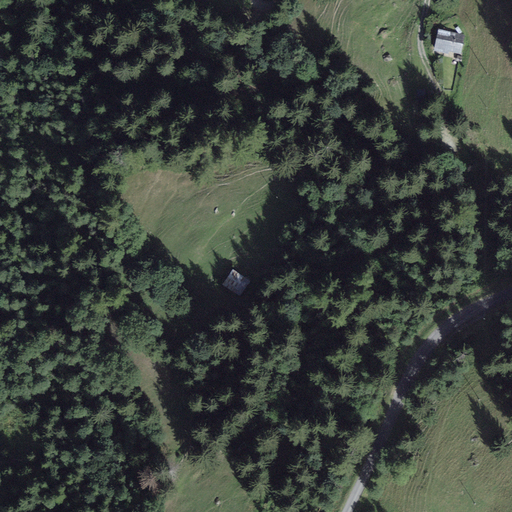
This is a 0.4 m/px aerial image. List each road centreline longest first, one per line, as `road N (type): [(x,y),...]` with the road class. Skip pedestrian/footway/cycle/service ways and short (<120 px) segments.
road 1 (unclassified): [(511,292),(459,318),(428,347),(347,511)]
road 2 (track): [(425,0),(423,62),(448,143)]
